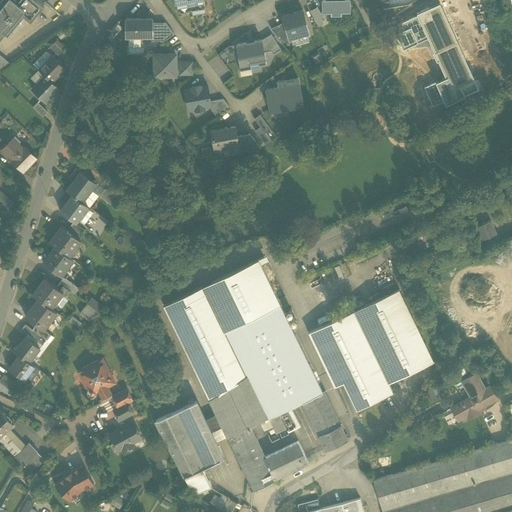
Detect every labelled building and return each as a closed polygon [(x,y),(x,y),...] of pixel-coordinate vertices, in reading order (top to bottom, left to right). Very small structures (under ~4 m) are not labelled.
[(0,0),(0,38),(6,31),(8,33),(24,14),(31,20),(44,4),(38,0),(0,0)] [(177,0),(180,15),(209,9),(207,0),(206,0),(205,0),(177,0)] [(323,0),(324,14),(332,14),(332,17),(341,17),(341,14),(349,14),(349,0),(323,0)] [(324,26),(323,24),(324,20),(318,10),(312,14),(320,28),(324,26)] [(312,36),(306,16),(285,22),(286,25),(290,42),(312,36)] [(152,23),(152,18),(126,19),(126,37),(152,37),(152,23)] [(174,34),(165,22),(152,23),(152,37),(152,41),(165,40),(174,34)] [(283,47),(290,42),(286,25),(272,31),(283,47)] [(266,54),(272,54),(274,58),(283,52),(273,37),(263,43),(266,54)] [(62,51),(54,43),(50,47),(58,56),(62,51)] [(238,47),(243,72),(252,71),(253,75),(261,73),(260,68),(268,67),(266,54),(263,43),(238,47)] [(52,56),(47,52),(45,52),(33,64),(39,70),(45,76),(51,82),(52,82),(65,69),(52,56)] [(175,54),(154,54),(155,75),(176,75),(175,54)] [(0,70),(9,64),(0,56),(0,70)] [(192,74),(192,62),(180,62),(180,74),(192,74)] [(51,82),(45,76),(32,90),(45,102),(58,88),(52,82),(51,82)] [(279,87),(266,89),(270,111),(275,110),(276,115),(288,113),(287,108),(298,106),(297,101),(302,100),(298,78),(285,81),(285,79),(278,81),(279,87)] [(200,85),(192,87),(192,89),(185,90),(188,110),(196,108),(196,110),(204,109),(204,107),(211,106),(210,101),(207,86),(200,87),(200,85)] [(223,99),(210,101),(211,106),(211,110),(216,116),(229,107),(223,99)] [(47,111),(37,102),(33,107),(42,116),(47,111)] [(221,129),(211,131),(214,149),(238,145),(235,127),(226,128),(226,127),(221,128),(221,129)] [(12,138),(1,149),(11,159),(22,148),(12,138)] [(11,159),(10,160),(22,171),(35,158),(24,146),(22,148),(11,159)] [(80,171),(76,167),(70,175),(75,178),(80,171)] [(104,189),(80,171),(75,178),(66,190),(72,194),(88,206),(89,207),(98,195),(99,195),(104,189)] [(120,190),(110,181),(104,189),(116,197),(120,190)] [(116,197),(104,189),(99,195),(110,204),(116,197)] [(17,204),(0,190),(0,221),(9,229),(17,204)] [(88,206),(72,194),(70,197),(65,204),(60,210),(73,221),(76,223),(78,220),(88,206)] [(67,195),(61,202),(65,204),(70,197),(67,195)] [(87,227),(78,220),(76,223),(73,221),(70,225),(73,227),(81,234),(87,227)] [(490,221),(477,227),(483,240),(496,234),(490,221)] [(0,242),(8,232),(0,225),(0,242)] [(81,242),(69,232),(61,227),(50,242),(55,246),(70,258),(81,242)] [(73,227),(69,232),(81,242),(85,236),(81,234),(73,227)] [(74,260),(70,258),(55,246),(43,262),(62,276),(74,260)] [(258,260),(164,306),(209,399),(247,375),(225,331),(280,305),(258,260)] [(63,292),(44,278),(32,294),(38,299),(50,308),(63,292)] [(64,278),(60,283),(75,294),(79,289),(64,278)] [(399,289),(308,332),(334,386),(343,382),(356,409),(392,392),(388,383),(433,361),(399,289)] [(79,314),(88,319),(98,301),(89,296),(79,314)] [(50,308),(38,299),(25,316),(37,325),(43,329),(56,312),(50,308)] [(322,391),(280,305),(225,331),(247,375),(267,416),(268,417),(290,407),(302,401),(322,391)] [(33,330),(25,324),(21,329),(32,338),(36,332),(33,330)] [(43,329),(37,325),(33,330),(36,332),(46,340),(50,335),(43,329)] [(46,340),(36,332),(32,338),(42,345),(46,340)] [(39,348),(25,337),(13,350),(19,355),(28,361),(39,348)] [(28,361),(19,355),(9,368),(23,379),(33,366),(28,361)] [(100,366),(97,361),(82,369),(85,374),(80,376),(86,388),(87,387),(89,389),(88,390),(87,392),(87,393),(87,394),(87,395),(88,396),(88,397),(89,397),(90,398),(91,398),(93,398),(94,397),(95,396),(96,396),(96,394),(96,393),(96,391),(98,390),(102,399),(111,394),(107,387),(113,384),(111,380),(112,379),(112,378),(112,377),(112,376),(111,375),(110,375),(109,374),(108,375),(107,372),(109,371),(105,363),(100,366)] [(470,397),(451,408),(458,421),(466,416),(468,419),(479,413),(478,410),(497,399),(490,386),(485,389),(476,373),(462,381),(470,397)] [(14,383),(3,375),(0,379),(0,382),(10,389),(14,383)] [(267,416),(247,375),(209,399),(227,437),(228,436),(228,435),(250,425),(250,426),(259,421),(267,416)] [(127,389),(112,397),(118,408),(127,403),(133,400),(127,389)] [(322,391),(302,401),(318,434),(325,450),(347,439),(324,391),(322,391)] [(196,401),(156,420),(161,432),(162,432),(167,443),(173,454),(179,465),(184,476),(202,468),(217,461),(211,450),(218,447),(196,401)] [(118,408),(113,411),(119,421),(133,414),(127,403),(118,408)] [(378,405),(358,415),(358,417),(364,429),(383,420),(384,418),(378,405)] [(290,407),(268,417),(269,419),(279,414),(286,428),(288,431),(300,426),(290,407)] [(13,425),(1,413),(0,413),(0,439),(7,447),(11,444),(2,435),(10,427),(13,425)] [(279,414),(269,419),(272,425),(275,433),(286,428),(279,414)] [(267,416),(259,421),(263,429),(272,425),(269,419),(268,417),(267,416)] [(133,423),(110,435),(114,443),(118,441),(123,451),(133,446),(132,443),(141,438),(133,423)] [(250,426),(250,425),(228,435),(228,436),(254,489),(275,479),(265,457),(250,426)] [(19,452),(27,444),(10,427),(2,435),(11,444),(19,452)] [(511,511),(511,438),(373,480),(382,511),(511,511)] [(298,441),(265,457),(275,479),(308,462),(298,441)] [(15,456),(14,456),(23,465),(37,451),(29,442),(27,444),(19,452),(15,456)] [(19,452),(11,444),(7,447),(15,456),(19,452)] [(37,451),(24,464),(31,472),(44,459),(37,451)] [(47,465),(43,461),(31,472),(35,477),(47,465)] [(83,465),(70,471),(71,472),(66,476),(65,475),(55,485),(70,501),(80,491),(93,484),(83,465)] [(202,468),(184,476),(191,490),(196,493),(211,486),(202,468)] [(221,494),(215,506),(219,508),(225,497),(221,494)] [(115,495),(110,503),(120,509),(125,500),(115,495)] [(230,511),(236,504),(225,497),(219,508),(225,511),(230,511)] [(363,511),(360,498),(308,511),(363,511)] [(34,503),(28,499),(20,511),(21,511),(28,511),(31,508),(34,503)]
